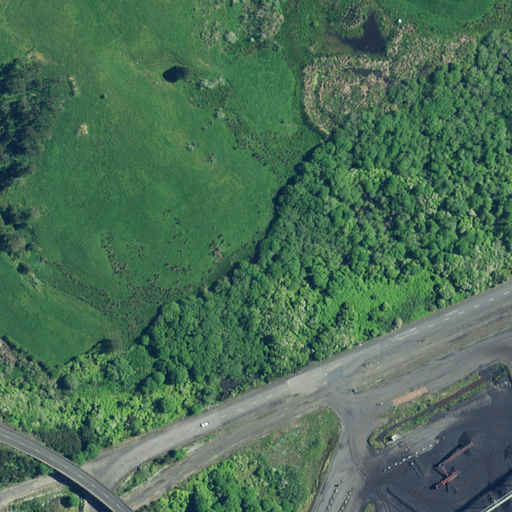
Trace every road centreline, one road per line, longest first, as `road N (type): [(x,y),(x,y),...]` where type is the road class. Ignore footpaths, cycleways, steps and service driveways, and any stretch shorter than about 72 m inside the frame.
road 1 (tertiary): [(94,511),(110,474),(137,450),(511,288)]
road 2 (unclassified): [(0,434),(75,474),(123,511)]
